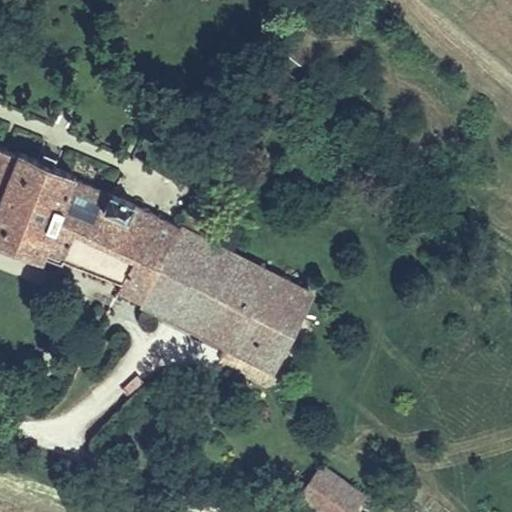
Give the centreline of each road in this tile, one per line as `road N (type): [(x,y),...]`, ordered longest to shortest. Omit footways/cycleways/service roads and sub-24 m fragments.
road 1 (unknown): [(0,417),(59,439),(161,329)]
road 2 (unknown): [(59,439),(208,511)]
